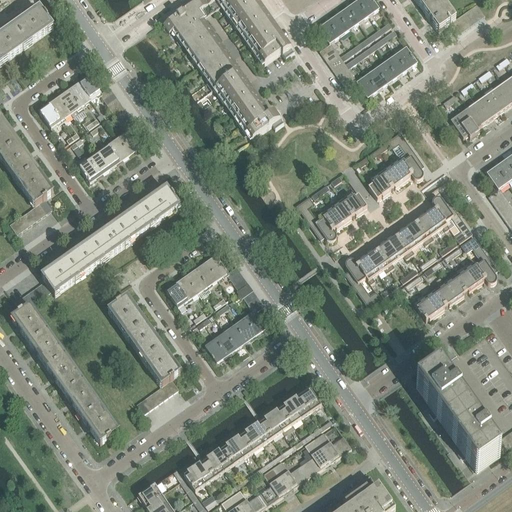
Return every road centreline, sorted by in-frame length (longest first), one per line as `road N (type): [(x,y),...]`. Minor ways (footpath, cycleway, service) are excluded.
road 1 (residential): [(218,395),(142,286),(227,227)]
road 2 (residential): [(91,214),(15,106),(102,50)]
road 3 (residential): [(385,0),(433,77),(360,127),(339,102)]
road 4 (residential): [(352,405),(511,293)]
road 5 (residential): [(91,484),(0,354)]
road 6 (residential): [(91,484),(218,395)]
road 7 (residential): [(227,227),(303,335)]
road 8 (residential): [(352,405),(427,511)]
road 9 (residential): [(102,50),(176,156)]
